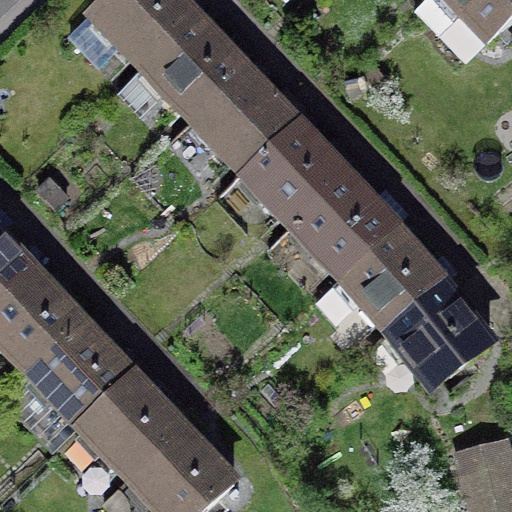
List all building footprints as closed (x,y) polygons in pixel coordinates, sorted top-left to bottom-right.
[(141,72),(195,21),(175,0),(109,0),(90,18),(141,72)] [(511,0),(445,0),(488,45),(511,22),(511,0)] [(191,125),(245,74),(220,47),(195,21),(141,72),(191,125)] [(241,177),(295,126),(270,100),(245,74),(191,125),(241,177)] [(291,230),(345,179),(320,153),(295,126),(241,177),(291,230)] [(341,283),(395,232),(370,205),(345,179),(291,230),(341,283)] [(443,288),(419,260),(395,232),(341,283),(387,336),(443,288)] [(8,248),(0,239),(0,306),(33,275),(8,248)] [(29,378),(83,327),(58,301),(33,275),(0,306),(0,353),(3,351),(29,378)] [(466,318),(443,288),(387,336),(430,393),(490,348),(466,318)] [(79,431),(133,380),(108,354),(83,327),(29,378),(79,431)] [(183,432),(158,406),(133,380),(79,431),(129,483),(183,432)] [(208,459),(183,432),(129,483),(156,511),(206,511),(234,486),(208,459)] [(482,456),(464,461),(476,511),(511,511),(511,497),(501,452),(482,456)]
